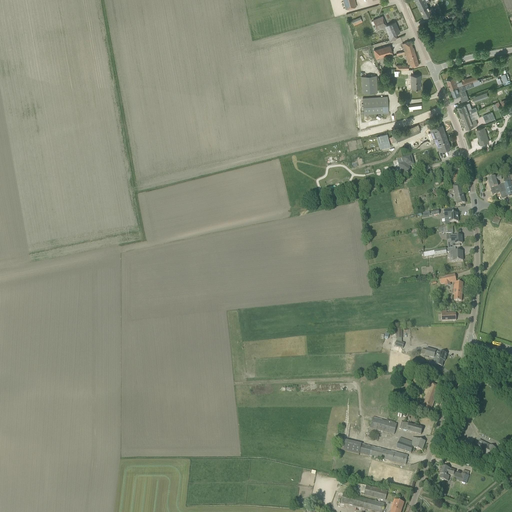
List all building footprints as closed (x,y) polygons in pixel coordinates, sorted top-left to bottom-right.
[(342,0),(345,9),(356,6),(354,0),(342,0)] [(426,3),(418,7),(423,18),(435,12),(433,8),(429,10),(426,3)] [(377,30),(385,26),(386,26),(382,16),(378,18),(373,20),(377,30)] [(352,20),(354,26),(362,22),(360,17),(352,20)] [(385,26),(389,36),(388,37),(389,41),(397,38),(395,34),(398,33),(396,27),(397,27),(395,22),(386,26),(385,26)] [(404,51),(396,53),(397,56),(405,54),(408,64),(410,64),(411,67),(414,66),(418,64),(413,47),(412,47),(411,44),(412,44),(411,41),(404,43),(402,44),(404,51)] [(374,50),(376,59),(386,56),(387,59),(390,59),(390,57),(393,56),(390,46),(374,50)] [(410,75),(411,89),(420,89),(420,82),(421,82),(420,75),(410,75)] [(361,77),(362,94),(377,93),(376,76),(361,77)] [(454,77),(446,80),(450,90),(457,87),(458,87),(473,82),(478,80),(476,76),(461,81),(462,81),(456,83),(454,77)] [(457,87),(450,90),(453,97),(455,97),(455,98),(460,96),(461,98),(466,96),(464,90),(474,86),(473,82),(458,87),(457,87)] [(362,99),(363,115),(388,113),(387,97),(362,99)] [(462,105),(457,107),(461,117),(469,114),(477,111),(476,107),(468,110),(465,104),(462,105)] [(501,111),(503,115),(511,112),(510,107),(501,111)] [(492,112),(483,116),(486,123),(495,119),(492,112)] [(469,114),(461,117),(462,118),(466,129),(470,127),(477,125),(475,119),(472,121),(469,114)] [(394,135),(395,136),(397,141),(420,131),(418,125),(394,135)] [(429,140),(433,138),(437,148),(437,147),(439,152),(442,151),(450,148),(442,125),(426,131),(429,140)] [(480,140),(479,140),(481,145),(489,142),(484,127),(477,130),(480,140)] [(387,137),(378,139),(380,149),(390,146),(387,137)] [(402,158),(398,159),(399,164),(398,164),(401,173),(411,171),(409,166),(414,165),(412,155),(402,158)] [(441,188),(442,191),(452,189),(449,176),(444,177),(447,187),(441,188)] [(493,195),(492,195),(492,196),(506,192),(507,197),(511,195),(511,187),(509,177),(504,179),(505,184),(498,186),(496,181),(502,180),(500,176),(495,178),(495,177),(487,179),(490,189),(491,189),(493,195)] [(452,186),(457,205),(460,204),(465,203),(461,184),(452,186)] [(448,211),(444,211),(444,219),(449,219),(449,223),(458,222),(458,214),(455,214),(455,213),(453,213),(453,210),(448,210),(448,211)] [(451,239),(449,240),(449,243),(452,243),(452,247),(460,246),(460,244),(462,244),(462,236),(459,236),(459,235),(451,236),(451,239)] [(434,251),(423,254),(424,258),(435,256),(447,254),(446,249),(434,251)] [(463,261),(462,252),(453,252),(450,253),(450,256),(451,256),(451,258),(453,258),(453,262),(463,261)] [(455,275),(439,278),(440,285),(450,283),(449,282),(456,281),(455,275)] [(454,295),(454,301),(461,302),(463,283),(454,283),(453,291),(453,295),(454,295)] [(456,313),(441,313),(442,321),(456,321),(456,313)] [(445,362),(447,354),(440,353),(436,352),(436,351),(426,349),(425,356),(434,358),(434,359),(436,359),(435,362),(437,363),(436,365),(442,367),(444,362),(445,362)] [(408,383),(418,387),(420,380),(410,376),(408,383)] [(423,409),(426,410),(430,412),(439,387),(431,384),(423,409)] [(370,428),(394,435),(397,424),(373,418),(370,428)] [(399,429),(407,431),(416,434),(421,435),(423,428),(405,423),(401,422),(399,429)] [(412,439),(413,439),(412,442),(410,442),(400,438),(396,449),(411,454),(413,448),(422,451),(425,442),(413,438),(412,439)] [(340,450),(359,455),(359,454),(406,465),(408,456),(343,440),(340,450)] [(475,449),(492,458),(496,449),(490,446),(479,440),(478,443),(475,449)] [(453,476),(455,471),(449,469),(442,467),(441,470),(440,470),(438,475),(441,476),(440,479),(448,482),(449,477),(448,477),(449,475),(453,476)] [(454,479),(466,483),(468,477),(456,473),(454,479)] [(366,486),(364,495),(380,499),(385,500),(387,491),(382,490),(366,486)] [(341,503),(377,511),(382,511),(384,504),(343,493),(341,503)] [(389,511),(401,511),(404,503),(396,500),(392,511),(390,510),(389,511)]
